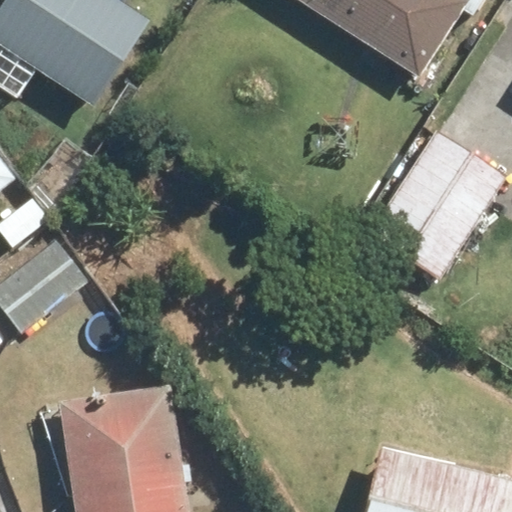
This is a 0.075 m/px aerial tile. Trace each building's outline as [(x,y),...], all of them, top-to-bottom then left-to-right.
[(108,0),(16,0),(0,22),(0,40),(94,109),(151,31),(108,0)] [(305,0),(417,71),(462,0),(305,0)] [(373,241),(441,283),(505,180),(437,138),(373,241)] [(0,191),(16,178),(0,158),(0,191)] [(0,309),(22,336),(76,291),(39,247),(0,279),(0,309)] [(194,511),(176,387),(61,404),(76,511),(194,511)] [(511,511),(511,487),(384,458),(371,511),(511,511)]
